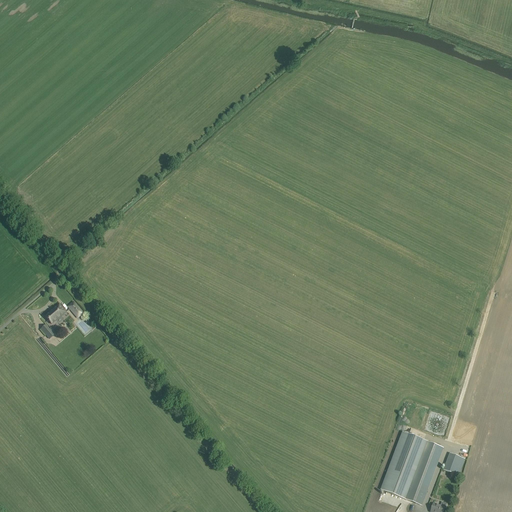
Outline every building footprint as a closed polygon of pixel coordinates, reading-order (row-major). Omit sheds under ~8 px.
[(78,308),(73,303),(68,307),(73,313),(78,308)] [(60,318),(66,313),(59,304),(52,310),(53,311),(45,317),(51,325),(59,318),(60,318)] [(50,331),(45,335),(49,339),(54,335),(50,331)] [(403,499),(424,441),(404,433),(382,491),(403,499)] [(403,499),(422,506),(443,448),(424,441),(403,499)] [(459,476),(465,459),(448,454),(443,471),(459,476)] [(446,508),(447,504),(442,503),(440,508),(433,505),(430,511),(443,511),(445,508),(446,508)]
